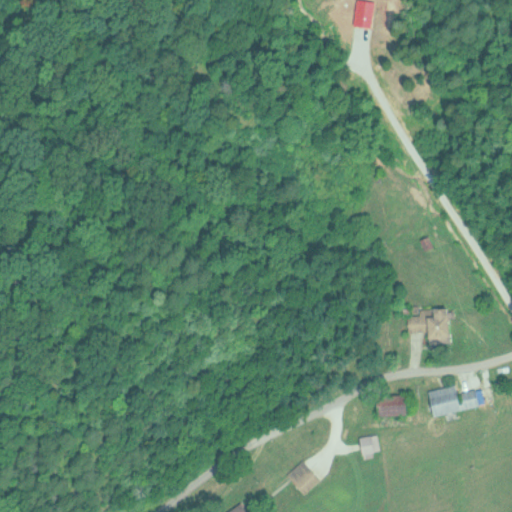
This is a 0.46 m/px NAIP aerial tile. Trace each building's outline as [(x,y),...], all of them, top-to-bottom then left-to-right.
[(424,248),(432,245),(429,235),(421,238),(424,248)] [(410,331),(432,330),(432,341),(455,339),(453,308),(409,310),(410,331)] [(430,389),(437,414),(487,402),(483,386),(461,392),(458,382),(430,389)] [(410,402),(391,402),(391,412),(410,412),(410,402)] [(363,435),(364,454),(381,453),(379,434),(363,435)] [(321,478),(304,458),(287,472),(305,492),(321,478)]
